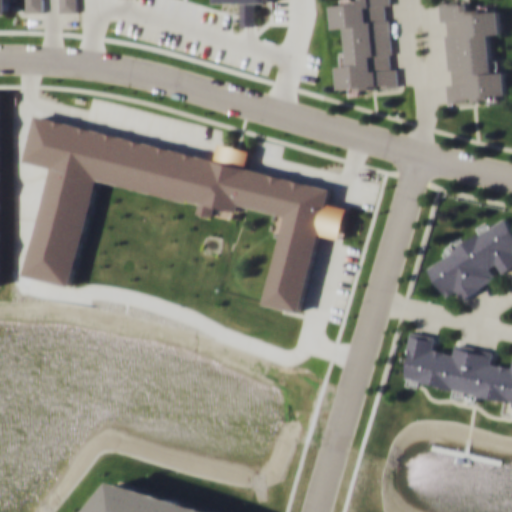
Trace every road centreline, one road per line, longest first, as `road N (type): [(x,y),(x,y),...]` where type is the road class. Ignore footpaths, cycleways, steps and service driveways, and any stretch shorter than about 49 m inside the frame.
road 1 (residential): [(511,176),(131,70),(0,56)]
road 2 (residential): [(314,511),(420,151)]
road 3 (residential): [(411,0),(420,151)]
